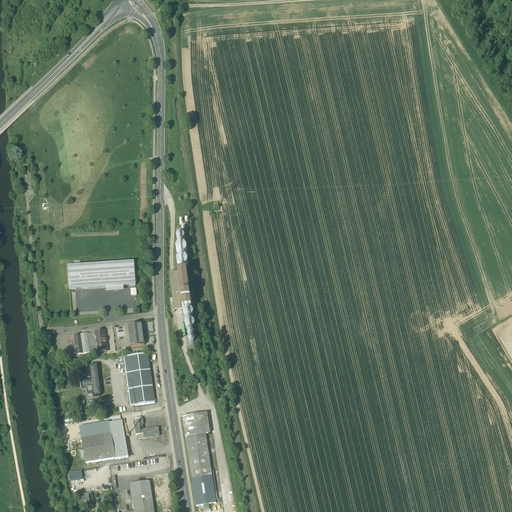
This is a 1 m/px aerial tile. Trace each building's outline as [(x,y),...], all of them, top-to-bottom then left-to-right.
[(185,241),(185,239),(184,237),(183,236),(181,235),(179,236),(177,237),(177,240),(177,242),(179,243),(181,244),(183,243),(185,241)] [(186,253),(187,250),(186,248),(184,246),(182,245),(179,246),(177,248),(176,250),(177,253),(179,255),(182,256),(184,255),(186,253)] [(187,265),(188,263),(187,260),(185,258),(182,257),(180,258),(178,260),(177,263),(178,266),(180,267),(183,268),(185,267),(187,265)] [(74,267),(67,267),(69,291),(136,286),(134,263),(80,266),(74,267)] [(186,271),(169,274),(174,311),(191,309),(186,271)] [(193,318),(193,315),(193,313),(191,311),(188,311),(186,311),(184,313),(184,315),(184,318),(186,320),(188,320),(191,320),(193,318)] [(194,329),(195,326),(194,324),(192,322),(190,322),(187,322),(186,324),(185,327),(186,329),(188,331),(190,331),(192,331),(194,329)] [(135,326),(129,327),(130,326),(133,348),(131,348),(144,346),(142,325),(141,325),(135,326)] [(94,333),(94,334),(95,342),(97,353),(107,351),(104,332),(94,333)] [(88,334),(80,335),(83,355),(97,353),(95,342),(92,342),(91,334),(88,335),(88,334)] [(80,335),(73,336),(76,354),(76,356),(83,355),(80,335)] [(196,345),(188,347),(187,347),(188,349),(190,351),(191,350),(192,357),(197,356),(196,353),(197,353),(196,346),(196,345)] [(148,354),(124,358),(131,407),(155,404),(148,354)] [(101,396),(97,366),(89,367),(91,382),(92,388),(93,397),(101,396)] [(210,434),(207,413),(182,417),(196,507),(203,506),(209,505),(217,504),(206,434),(210,434)] [(143,420),(134,421),(136,435),(139,435),(140,439),(148,438),(147,430),(143,431),(143,425),(144,425),(143,420)] [(122,422),(109,424),(111,434),(114,450),(127,448),(122,422)] [(103,425),(98,426),(98,425),(89,426),(90,437),(104,435),(103,425)] [(111,434),(81,439),(86,464),(115,459),(114,450),(111,434)] [(127,448),(114,450),(115,459),(115,460),(128,458),(127,448)] [(113,466),(104,468),(105,478),(115,476),(114,471),(113,466)] [(90,480),(83,481),(85,491),(91,490),(90,480)] [(154,511),(150,481),(130,484),(133,511),(154,511)] [(92,496),(85,497),(87,505),(87,507),(93,506),(92,496)]
